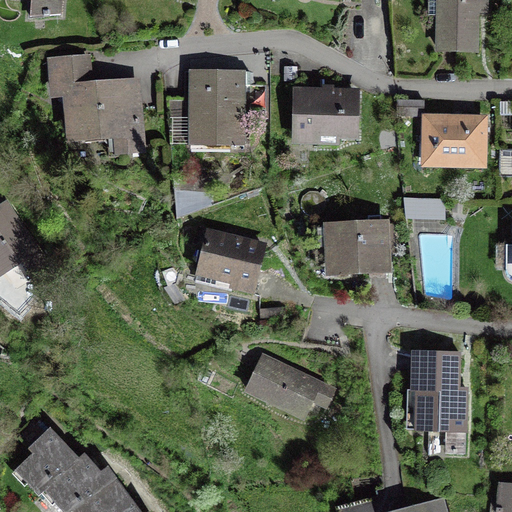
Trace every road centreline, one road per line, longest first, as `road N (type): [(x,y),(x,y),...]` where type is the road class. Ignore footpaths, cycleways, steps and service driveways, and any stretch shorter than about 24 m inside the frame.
road 1 (residential): [(511,88),(393,86),(287,38),(181,47),(127,63)]
road 2 (residential): [(511,331),(370,314),(395,483)]
